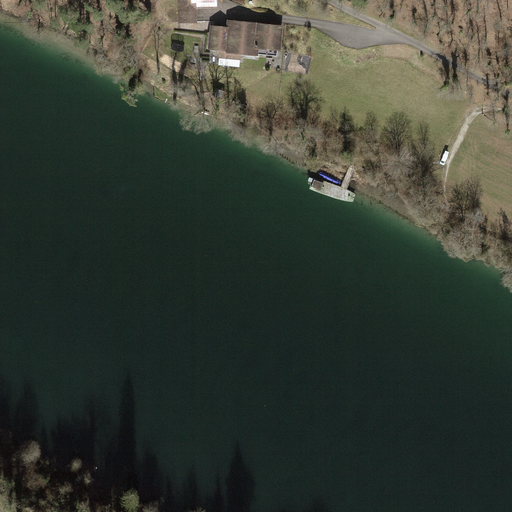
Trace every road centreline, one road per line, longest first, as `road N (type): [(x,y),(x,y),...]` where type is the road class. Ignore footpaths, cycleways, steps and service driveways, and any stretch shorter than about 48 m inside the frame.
road 1 (unclassified): [(511,94),(323,0)]
road 2 (track): [(459,219),(439,194),(441,164),(475,108),(511,110)]
